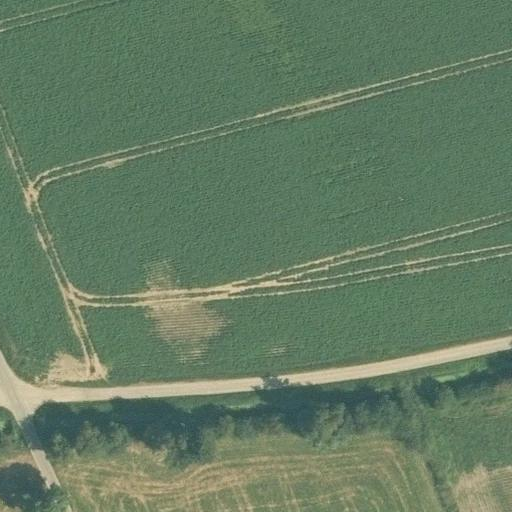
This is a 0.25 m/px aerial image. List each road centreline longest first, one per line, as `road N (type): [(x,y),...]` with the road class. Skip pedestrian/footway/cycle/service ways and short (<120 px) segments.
road 1 (track): [(511,340),(363,372),(0,401)]
road 2 (unclassified): [(67,511),(0,359)]
